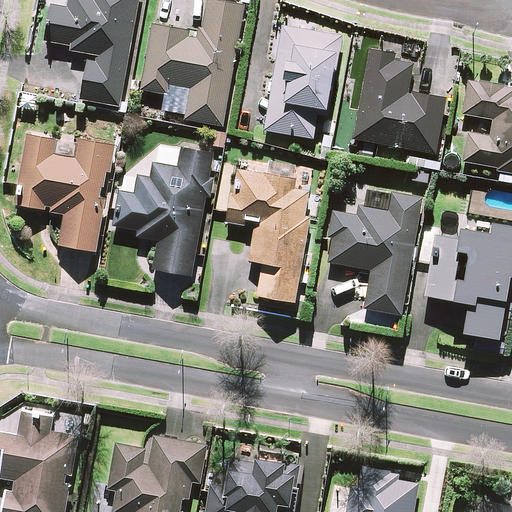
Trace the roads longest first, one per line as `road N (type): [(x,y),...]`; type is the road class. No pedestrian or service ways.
road 1 (tertiary): [(0,299),(297,357)]
road 2 (tertiary): [(290,401),(0,353)]
road 3 (tertiary): [(511,440),(290,401)]
road 4 (tertiary): [(297,357),(511,395)]
